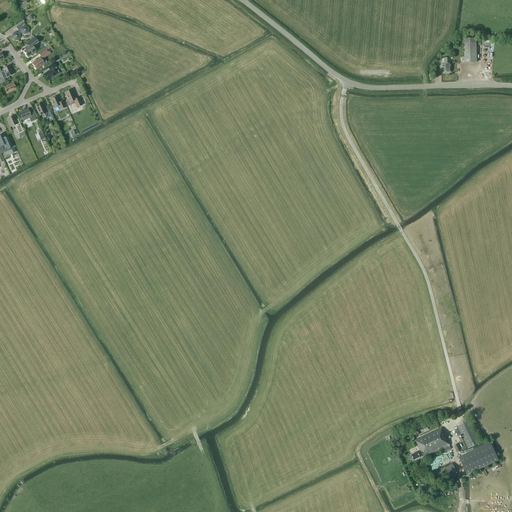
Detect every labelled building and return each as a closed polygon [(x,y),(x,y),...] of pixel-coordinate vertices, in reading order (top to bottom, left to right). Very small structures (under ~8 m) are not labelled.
[(12,38),(12,39),(13,40),(14,40),(15,41),(16,41),(17,40),(18,40),(19,39),(20,38),(20,37),(20,36),(20,35),(19,34),(21,33),(22,33),(23,34),(24,34),(25,34),(26,34),(27,34),(28,33),(28,32),(29,31),(29,30),(28,29),(28,28),(27,27),(26,26),(25,26),(24,26),(25,25),(23,22),(16,27),(18,31),(17,33),(16,32),(15,32),(14,32),(13,33),(12,34),(12,35),(12,36),(12,37),(12,38)] [(31,55),(35,52),(36,51),(33,47),(38,43),(35,37),(26,44),(27,46),(24,48),(26,50),(23,52),(28,58),(31,56),(31,55)] [(477,62),(476,42),(476,38),(464,38),(464,63),(477,62)] [(39,54),(41,57),(32,64),(36,69),(46,62),(43,57),(48,53),(46,49),(39,54)] [(60,61),(70,55),(68,52),(58,59),(60,61)] [(54,76),(54,77),(59,73),(55,67),(56,67),(54,63),(48,67),(50,70),(43,75),(47,80),(54,76)] [(4,71),(1,73),(3,78),(7,77),(13,74),(9,66),(3,69),(4,71)] [(7,93),(16,89),(13,83),(4,87),(7,93)] [(72,104),(73,101),(74,101),(77,108),(82,105),(79,97),(76,99),(72,90),(64,93),(68,100),(66,101),(68,106),(72,104)] [(60,110),(66,107),(63,101),(59,103),(57,96),(50,99),(54,108),(58,106),(60,110)] [(42,103),(35,106),(39,116),(44,114),(46,119),(52,116),(49,109),(45,111),(42,103)] [(31,122),(36,120),(33,113),(30,114),(28,109),(24,110),(24,111),(19,113),(22,120),(22,119),(23,121),(24,121),(26,120),(26,119),(26,118),(28,117),(31,122)] [(15,120),(13,116),(7,119),(11,127),(15,125),(18,134),(24,132),(21,125),(18,119),(15,120)] [(0,145),(0,147),(5,144),(7,149),(13,147),(8,137),(5,138),(3,134),(0,135),(0,145)] [(468,448),(479,443),(468,420),(457,425),(468,448)] [(445,452),(451,449),(449,446),(441,428),(415,440),(420,451),(418,452),(417,452),(411,455),(413,460),(420,457),(426,454),(426,456),(444,448),(445,452)] [(491,442),(459,456),(466,474),(498,460),(491,442)] [(436,482),(457,473),(453,464),(432,473),(436,482)]
